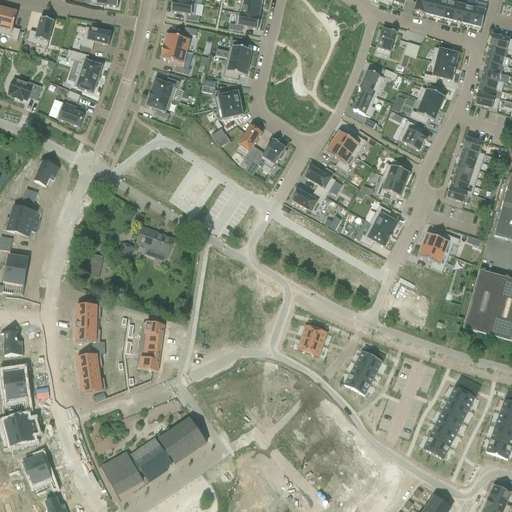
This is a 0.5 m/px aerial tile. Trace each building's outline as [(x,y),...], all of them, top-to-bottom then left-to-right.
[(91,0),(91,5),(95,5),(117,9),(118,0),(91,0)] [(303,17),(307,0),(293,0),(291,15),(303,17)] [(417,0),(414,14),(424,16),(428,0),(417,0)] [(428,0),(424,16),(425,16),(434,18),(438,0),(428,0)] [(438,0),(434,18),(443,20),(447,0),(438,0)] [(450,0),(447,0),(443,20),(452,23),(457,2),(450,0)] [(173,1),(171,14),(187,16),(186,22),(199,24),(200,18),(194,17),(196,5),(195,5),(174,2),(173,1)] [(239,15),(238,15),(259,19),(261,7),(262,6),(241,2),(241,3),(239,15)] [(457,2),(452,23),(462,25),(467,4),(457,2)] [(467,4),(462,25),(471,27),(475,10),(476,10),(477,7),(467,4)] [(5,10),(0,29),(0,35),(10,38),(10,41),(17,43),(20,31),(13,29),(17,14),(5,10)] [(475,10),(471,27),(481,30),(486,13),(475,10)] [(229,25),(228,31),(241,34),(242,28),(257,31),(260,19),(259,19),(238,15),(239,15),(237,14),(235,26),(229,25)] [(30,32),(27,44),(37,46),(42,48),(47,49),(48,44),(50,39),(54,23),(52,22),(41,20),(39,27),(38,28),(37,34),(30,32)] [(83,39),(81,48),(85,49),(92,51),(94,44),(109,47),(111,35),(101,33),(85,29),(84,35),(83,39)] [(185,29),(183,35),(196,38),(197,32),(185,29)] [(379,42),(375,55),(389,59),(396,35),(396,34),(395,34),(391,33),(390,33),(382,31),(382,33),(379,32),(376,42),(379,42)] [(163,48),(163,49),(186,54),(187,54),(190,39),(178,36),(177,39),(174,38),(167,37),(164,48),(163,48)] [(511,41),(492,37),(489,47),(507,51),(507,52),(511,53),(511,41)] [(217,51),(215,58),(227,60),(249,66),(252,53),(245,51),(246,45),(231,42),(229,54),(217,51)] [(407,44),(404,56),(410,58),(413,46),(407,44)] [(413,46),(410,58),(415,60),(419,48),(413,46)] [(489,48),(487,55),(505,60),(505,59),(507,52),(507,51),(489,47),(489,48)] [(163,49),(161,58),(161,59),(161,61),(168,63),(171,63),(171,66),(176,68),(175,74),(187,77),(189,71),(183,69),(186,55),(186,54),(163,49)] [(434,50),(431,64),(435,65),(436,64),(455,69),(458,56),(434,50)] [(73,88),(93,95),(102,68),(87,63),(88,57),(68,52),(66,60),(81,65),(73,88)] [(487,55),(485,63),(503,68),(507,69),(509,60),(505,59),(505,60),(487,55)] [(227,60),(222,79),(238,82),(239,77),(246,78),(249,66),(227,60)] [(485,63),(483,72),(501,76),(503,68),(485,63)] [(424,76),(423,82),(435,85),(437,79),(452,83),(454,75),(454,74),(455,70),(456,69),(455,69),(436,64),(435,65),(432,78),(424,76)] [(385,71),(383,77),(395,82),(397,76),(385,71)] [(483,72),(481,80),(499,84),(503,85),(506,86),(508,78),(501,76),(483,72)] [(358,92),(357,92),(361,94),(361,93),(375,99),(384,80),(367,73),(366,75),(365,75),(362,81),(363,82),(359,92),(358,91),(358,92)] [(150,94),(150,95),(170,101),(169,102),(172,102),(176,89),(178,89),(180,83),(167,79),(165,85),(155,82),(151,95),(150,94)] [(481,80),(479,88),(497,92),(501,93),(503,85),(499,84),(481,80)] [(10,91),(8,96),(12,98),(12,99),(21,103),(22,101),(27,102),(28,99),(36,102),(41,90),(21,82),(20,84),(14,82),(12,86),(10,85),(8,90),(10,91)] [(202,88),(214,90),(216,84),(203,82),(202,88)] [(422,90),(417,102),(421,104),(421,103),(439,111),(444,99),(438,96),(440,91),(429,86),(426,91),(422,90)] [(477,95),(477,96),(494,100),(499,102),(501,93),(497,92),(479,88),(477,95)] [(67,98),(67,99),(68,100),(78,104),(80,97),(71,94),(69,93),(67,98)] [(361,94),(353,112),(369,119),(373,109),(371,109),(375,100),(375,99),(361,93),(361,94)] [(238,94),(214,99),(217,110),(240,105),(238,94)] [(149,101),(146,108),(156,112),(155,118),(167,122),(169,116),(165,114),(169,102),(170,101),(150,95),(148,100),(149,101)] [(477,96),(474,106),(497,112),(499,102),(494,100),(477,96)] [(412,113),(409,119),(425,126),(428,120),(434,123),(439,111),(421,103),(421,104),(417,115),(412,113)] [(56,119),(56,120),(66,124),(80,129),(82,122),(84,117),(82,116),(75,113),(76,110),(67,106),(62,104),(59,114),(56,119)] [(240,105),(217,110),(219,122),(243,117),(240,105)] [(394,106),(391,111),(398,114),(401,109),(394,106)] [(365,120),(362,126),(374,132),(377,126),(365,120)] [(407,123),(397,142),(419,153),(423,146),(423,147),(424,146),(426,142),(426,141),(426,140),(420,137),(423,131),(407,123)] [(242,142),(234,154),(251,165),(252,163),(251,163),(259,152),(253,148),(262,135),(251,128),(246,136),(244,135),(241,141),(242,142)] [(221,131),(210,138),(214,143),(220,139),(225,136),(221,131)] [(334,142),(332,144),(355,159),(356,160),(366,144),(356,137),(352,142),(349,140),(339,133),(339,134),(337,137),(337,136),(333,141),(334,142)] [(225,136),(220,139),(225,146),(229,143),(225,136)] [(466,139),(462,150),(480,155),(483,145),(466,139)] [(259,152),(251,163),(252,163),(262,170),(264,166),(272,171),(279,160),(281,161),(286,153),(284,152),(285,150),(279,146),(279,145),(274,142),(273,142),(264,155),(259,152)] [(326,154),(325,154),(335,161),(338,163),(335,168),(346,175),(349,170),(348,169),(355,159),(332,144),(326,154)] [(462,150),(460,158),(482,165),(484,156),(480,155),(462,150)] [(460,158),(457,166),(479,173),(482,165),(460,158)] [(387,166),(382,178),(405,187),(410,175),(403,172),(405,167),(394,162),(391,168),(387,166)] [(35,182),(34,183),(46,189),(49,181),(51,182),(53,183),(59,170),(43,163),(42,165),(39,172),(39,171),(37,174),(38,175),(38,176),(35,182)] [(457,166),(455,174),(477,181),(479,173),(457,166)] [(311,168),(304,180),(317,187),(314,193),(325,200),(335,182),(331,180),(334,175),(325,170),(322,175),(319,173),(320,172),(314,168),(313,170),(311,168)] [(455,174),(452,182),(474,189),(477,181),(455,174)] [(511,176),(494,238),(511,242),(511,176)] [(382,178),(375,196),(383,199),(381,204),(387,207),(390,202),(392,202),(394,197),(400,199),(405,187),(382,178)] [(450,189),(450,190),(467,195),(467,196),(471,197),(474,189),(452,182),(450,189)] [(26,190),(24,196),(35,201),(37,195),(26,190)] [(450,190),(446,200),(464,205),(467,196),(467,195),(450,190)] [(298,191),(291,203),(315,217),(325,200),(314,193),(311,199),(298,191)] [(24,196),(21,202),(33,206),(35,201),(24,196)] [(379,208),(369,226),(371,226),(391,237),(398,225),(387,219),(390,214),(379,208)] [(10,220),(10,221),(38,229),(38,226),(39,223),(38,223),(38,222),(34,221),(36,216),(31,214),(26,212),(26,213),(22,212),(22,211),(21,211),(13,209),(13,211),(13,213),(12,213),(12,215),(11,219),(10,219),(10,220)] [(4,230),(3,232),(7,233),(6,233),(14,235),(15,235),(19,236),(24,238),(25,238),(29,239),(30,233),(34,234),(36,235),(36,232),(37,232),(38,229),(10,221),(10,220),(7,219),(6,221),(5,225),(4,228),(4,230)] [(327,221),(323,226),(334,233),(340,222),(335,219),(332,224),(327,221)] [(363,237),(359,243),(371,249),(374,244),(385,249),(388,242),(389,243),(390,242),(391,238),(392,237),(391,237),(371,226),(365,238),(363,237)] [(141,228),(135,244),(147,249),(144,256),(154,260),(157,252),(169,257),(175,241),(141,228)] [(423,244),(422,247),(448,257),(453,246),(456,247),(459,241),(443,235),(441,241),(427,235),(426,236),(425,239),(425,238),(423,244)] [(0,238),(0,244),(11,247),(12,241),(0,238)] [(474,241),(472,246),(478,249),(480,243),(474,241)] [(0,244),(0,251),(9,253),(11,247),(0,244)] [(129,262),(134,249),(122,245),(117,258),(129,262)] [(417,258),(432,264),(429,270),(441,275),(448,257),(422,247),(418,258),(417,258)] [(90,256),(86,278),(98,280),(102,259),(90,256)] [(6,270),(6,271),(26,274),(26,273),(26,271),(27,268),(28,263),(28,260),(27,260),(24,260),(9,257),(8,260),(7,265),(7,268),(7,270),(6,270)] [(2,282),(2,285),(4,285),(19,288),(19,287),(23,288),(24,288),(24,286),(25,280),(25,278),(25,276),(26,276),(26,274),(6,271),(6,270),(4,270),(4,272),(4,274),(3,274),(3,276),(2,282)] [(511,312),(511,281),(479,272),(471,301),(511,312)] [(91,299),(91,308),(100,308),(103,308),(103,303),(91,299)] [(511,344),(511,340),(511,312),(471,301),(463,330),(511,344)] [(76,319),(76,320),(77,320),(77,319),(96,320),(97,320),(99,320),(100,320),(100,317),(100,311),(100,308),(91,308),(76,307),(76,310),(77,310),(77,317),(76,317),(76,319)] [(76,330),(76,332),(96,332),(98,332),(98,329),(98,323),(99,320),(97,320),(96,320),(77,319),(77,320),(77,325),(77,326),(76,326),(76,330)] [(141,332),(141,335),(145,335),(151,336),(163,338),(163,335),(163,333),(164,327),(146,325),(143,324),(142,327),(142,332),(141,332)] [(305,327),(297,352),(318,359),(326,334),(327,330),(307,324),(305,327)] [(76,341),(76,344),(86,344),(89,344),(92,344),(96,344),(100,344),(100,341),(99,341),(100,335),(100,332),(98,332),(96,332),(76,332),(76,334),(76,341)] [(4,345),(4,348),(4,355),(4,358),(22,357),(22,343),(20,343),(17,343),(17,335),(4,335),(4,336),(4,337),(5,344),(4,344),(4,345)] [(140,342),(140,343),(150,345),(161,346),(162,343),(161,343),(162,341),(163,338),(151,336),(145,335),(141,335),(141,336),(140,342)] [(139,350),(139,352),(148,353),(160,355),(161,351),(160,351),(161,349),(161,346),(150,345),(140,343),(140,345),(139,350)] [(344,387),(354,393),(364,398),(364,397),(369,386),(375,375),(381,364),(382,364),(385,359),(381,357),(378,355),(375,353),(371,351),(368,350),(364,348),(362,353),(361,353),(362,354),(356,365),(350,376),(344,387)] [(138,358),(137,360),(141,360),(147,361),(159,363),(159,360),(159,358),(160,358),(160,355),(148,353),(139,352),(138,353),(139,353),(138,358)] [(87,358),(76,360),(77,363),(78,369),(78,372),(79,372),(79,371),(98,369),(99,369),(100,368),(100,369),(102,369),(102,368),(102,366),(101,366),(100,359),(101,359),(100,357),(100,356),(97,357),(92,358),(89,358),(87,359),(87,358)] [(136,368),(136,371),(139,371),(148,372),(150,372),(150,373),(157,374),(158,368),(158,366),(159,366),(159,363),(147,361),(141,360),(137,360),(137,362),(137,368),(136,368)] [(226,379),(199,392),(218,428),(228,423),(234,420),(233,419),(232,416),(236,414),(238,417),(237,417),(238,418),(245,414),(244,414),(252,410),(257,419),(265,415),(264,414),(262,411),(267,409),(268,412),(268,413),(270,412),(280,407),(280,406),(278,403),(282,401),(284,404),(284,405),(292,401),(273,364),(265,368),(265,369),(266,369),(267,372),(263,374),(261,371),(262,371),(261,370),(249,376),(250,377),(251,380),(247,382),(245,379),(246,379),(245,378),(237,382),(239,387),(232,390),(226,379)] [(98,369),(79,371),(79,372),(79,375),(80,374),(81,382),(80,382),(81,383),(81,384),(100,381),(102,381),(102,380),(102,378),(101,378),(100,372),(101,372),(100,369),(100,368),(99,369),(98,369)] [(3,375),(1,375),(1,378),(2,378),(2,383),(2,386),(3,386),(3,388),(3,389),(5,389),(25,386),(25,385),(24,383),(25,383),(24,380),(23,375),(23,372),(22,372),(19,373),(3,375)] [(460,379),(458,382),(462,385),(466,387),(470,389),(474,391),(478,393),(480,389),(476,386),(472,384),(468,382),(464,380),(460,378),(460,379)] [(81,383),(80,384),(80,388),(81,388),(81,392),(82,396),(92,394),(94,394),(95,394),(102,393),(105,392),(105,389),(105,390),(104,383),(104,381),(104,380),(102,380),(102,381),(100,381),(81,384),(81,383)] [(423,450),(423,451),(433,456),(443,462),(443,461),(449,449),(455,436),(462,424),(468,412),(474,400),(475,400),(475,399),(477,395),(473,393),(469,391),(465,389),(461,387),(457,385),(454,389),(455,390),(448,402),(442,414),(436,426),(430,439),(423,451),(423,450)] [(5,389),(3,389),(3,391),(4,393),(3,393),(4,395),(5,400),(5,401),(5,403),(7,403),(22,401),(22,400),(26,400),(27,400),(27,397),(26,397),(26,392),(26,389),(25,390),(25,387),(25,386),(5,389)] [(103,395),(92,399),(94,405),(106,400),(103,395)] [(486,454),(485,454),(496,458),(507,462),(507,461),(511,448),(511,445),(511,399),(505,398),(504,401),(504,402),(505,402),(500,415),(495,428),(491,441),(486,454)] [(311,406),(295,425),(296,425),(302,431),(299,434),(308,442),(310,440),(323,452),(315,458),(329,476),(327,477),(331,474),(338,482),(335,484),(343,493),(346,490),(352,498),(352,499),(372,483),(359,467),(361,465),(340,438),(339,439),(333,431),(336,428),(311,406)] [(4,424),(1,425),(1,427),(2,427),(2,429),(2,432),(3,432),(4,436),(4,437),(8,436),(35,429),(34,426),(33,423),(32,424),(32,423),(28,424),(27,419),(22,420),(22,419),(17,421),(13,422),(12,422),(4,424)] [(127,455),(101,470),(117,497),(142,483),(139,476),(142,474),(143,476),(159,465),(163,471),(172,465),(168,459),(169,458),(174,466),(190,455),(187,451),(204,440),(190,420),(158,442),(161,446),(159,447),(155,440),(130,457),(133,461),(131,462),(127,455)] [(8,436),(4,437),(4,439),(5,439),(6,443),(5,443),(6,445),(7,447),(7,449),(11,448),(18,446),(19,446),(23,445),(29,444),(29,443),(33,442),(31,437),(35,436),(35,435),(36,435),(36,432),(35,429),(8,436)] [(18,449),(7,453),(9,459),(21,455),(18,449)] [(21,455),(9,459),(11,465),(23,461),(21,455)] [(24,463),(21,464),(22,466),(23,466),(24,471),(25,473),(25,472),(26,474),(25,474),(26,476),(28,476),(28,475),(46,468),(46,467),(45,465),(44,463),(42,459),(43,458),(42,456),(41,456),(41,457),(38,458),(37,458),(24,463)] [(46,468),(28,475),(28,476),(29,477),(30,479),(30,480),(31,480),(32,485),(33,487),(47,482),(50,480),(50,481),(51,481),(51,480),(50,478),(48,474),(49,474),(48,471),(47,472),(47,470),(46,468)] [(493,487),(488,499),(506,507),(506,506),(511,495),(509,495),(510,492),(504,490),(503,492),(493,487)] [(34,490),(23,495),(25,501),(36,496),(34,490)] [(36,496),(25,501),(27,507),(39,502),(36,496)] [(434,498),(430,505),(440,511),(448,511),(450,509),(434,498)] [(488,499),(483,510),(488,511),(509,511),(511,508),(506,506),(506,507),(488,499)] [(57,500),(45,504),(45,506),(47,511),(65,511),(64,506),(62,507),(60,508),(57,500)] [(12,511),(10,502),(4,504),(6,511),(12,511)]
